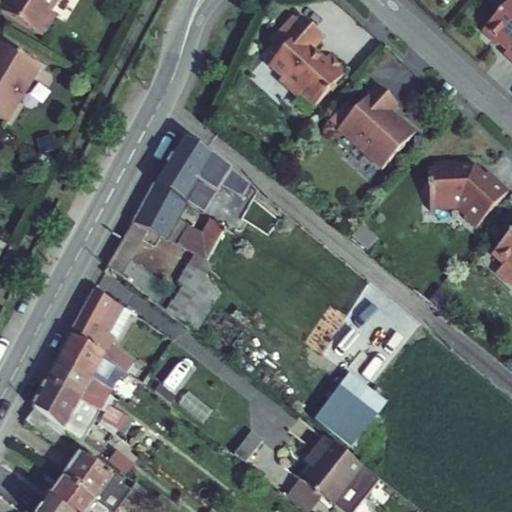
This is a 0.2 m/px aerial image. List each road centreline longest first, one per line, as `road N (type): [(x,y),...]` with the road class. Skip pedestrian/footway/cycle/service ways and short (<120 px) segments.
road 1 (tertiary): [(0,401),(183,45)]
road 2 (residential): [(511,120),(384,3)]
